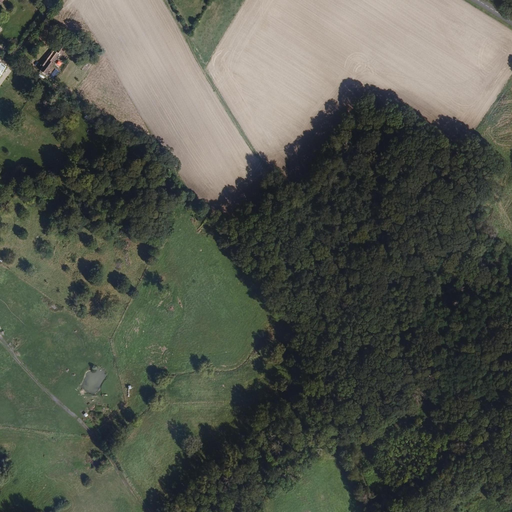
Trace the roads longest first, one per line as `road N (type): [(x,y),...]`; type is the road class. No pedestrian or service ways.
road 1 (track): [(377,511),(362,486),(350,425),(366,342),(360,258),(267,173),(164,0)]
road 2 (track): [(0,335),(151,511)]
